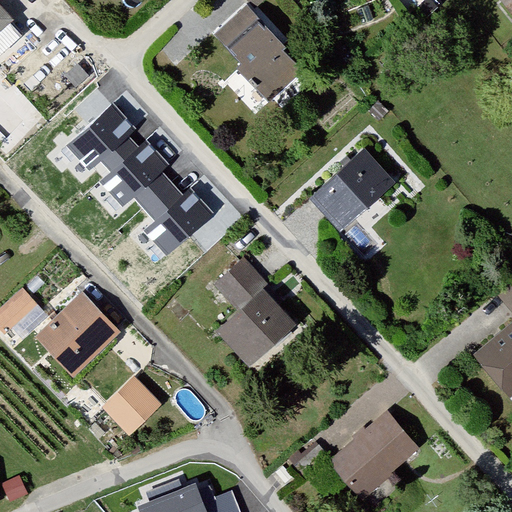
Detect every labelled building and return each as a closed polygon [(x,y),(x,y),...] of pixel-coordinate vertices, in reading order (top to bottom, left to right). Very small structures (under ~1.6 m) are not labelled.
[(262,0),(246,0),(253,8),(262,0)] [(0,56),(25,33),(0,5),(0,56)] [(313,75),(251,8),(214,42),(276,109),(313,75)] [(135,130),(112,105),(67,146),(90,171),(101,161),(128,136),(135,130)] [(139,147),(128,136),(101,161),(111,172),(139,147)] [(169,166),(146,141),(139,147),(111,172),(100,183),(123,208),(134,197),(162,172),(169,166)] [(405,184),(371,146),(310,199),(344,237),(405,184)] [(183,196),(162,172),(134,197),(156,220),(183,196)] [(213,214),(190,189),(183,196),(156,220),(145,230),(168,255),(213,214)] [(309,326),(243,257),(216,284),(241,310),(223,328),(263,370),(309,326)] [(511,308),(511,282),(498,294),(511,308)] [(40,305),(24,289),(0,313),(0,319),(13,332),(40,305)] [(126,333),(88,294),(42,338),(80,378),(126,333)] [(511,326),(479,353),(511,393),(511,326)] [(126,434),(156,406),(129,378),(99,406),(126,434)] [(422,450),(391,411),(328,462),(368,511),(369,511),(415,475),(406,464),(422,450)] [(207,511),(196,484),(139,507),(140,511),(207,511)]
